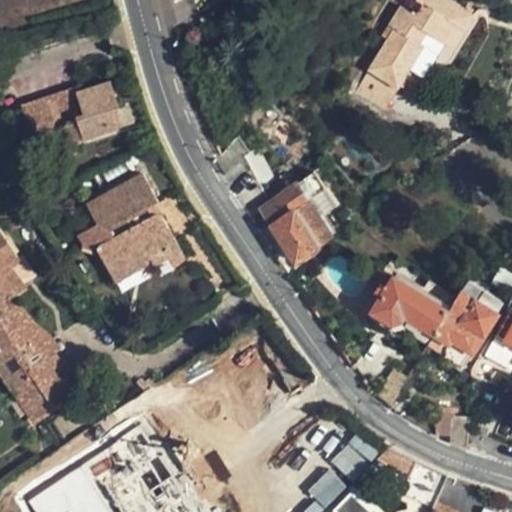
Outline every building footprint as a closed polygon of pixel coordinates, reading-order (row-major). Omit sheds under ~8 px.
[(464,17),(472,22),(482,7),(471,0),(429,0),(419,14),(405,4),(392,23),(398,28),(402,30),(394,43),(389,40),(367,76),(397,97),(434,40),(428,35),(435,25),(452,35),(464,17)] [(460,41),(472,22),(464,17),(452,35),(460,41)] [(402,30),(398,28),(389,40),(394,43),(402,30)] [(92,114),(81,82),(21,102),(32,135),(92,114)] [(163,216),(161,212),(154,213),(148,205),(154,202),(159,198),(143,171),(88,203),(101,225),(110,241),(96,248),(118,282),(123,280),(129,271),(130,266),(128,257),(145,247),(150,256),(165,247),(177,239),(171,229),(163,216)] [(333,234),(299,183),(265,211),(298,260),(333,234)] [(154,213),(161,212),(154,202),(148,205),(154,213)] [(13,368),(28,358),(51,344),(18,292),(33,283),(19,262),(27,256),(12,234),(0,241),(0,348),(13,368)] [(177,239),(165,247),(175,263),(187,255),(177,239)] [(129,271),(123,280),(148,264),(150,261),(150,256),(145,247),(128,257),(130,266),(129,271)] [(436,334),(453,309),(400,272),(374,311),(414,338),(425,326),(436,334)] [(465,368),(485,337),(500,313),(484,302),(465,290),(461,295),(453,309),(436,334),(443,340),(437,348),(465,368)] [(511,307),(495,338),(511,348),(511,307)] [(299,388),(281,362),(278,362),(263,341),(243,355),(243,357),(224,371),(236,391),(258,378),(276,405),(299,388)] [(51,344),(28,358),(35,370),(57,355),(51,344)] [(35,370),(39,376),(60,406),(84,391),(60,354),(57,355),(35,370)] [(394,370),(386,380),(400,390),(407,380),(394,370)] [(60,406),(39,376),(15,391),(36,421),(60,406)] [(400,390),(386,380),(375,393),(390,405),(400,390)] [(195,459),(200,456),(241,430),(221,403),(187,425),(165,441),(134,442),(134,465),(116,466),(117,496),(148,496),(172,494),(180,505),(170,511),(169,511),(231,511),(213,484),(202,491),(190,473),(196,465),(195,459)] [(470,429),(470,417),(453,416),(453,444),(468,449),(470,429)] [(134,465),(134,442),(116,443),(116,466),(134,465)] [(217,480),(200,456),(195,459),(196,465),(190,473),(202,491),(213,484),(217,480)] [(435,508),(448,480),(408,458),(393,488),(435,508)] [(172,494),(148,496),(159,511),(169,511),(170,511),(180,505),(172,494)] [(372,511),(356,499),(342,511),(372,511)]
